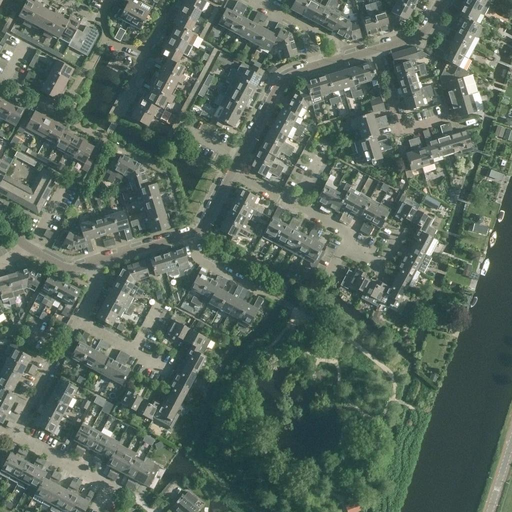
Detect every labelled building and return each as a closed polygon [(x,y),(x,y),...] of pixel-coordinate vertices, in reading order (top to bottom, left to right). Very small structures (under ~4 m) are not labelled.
[(35,0),(26,0),(18,16),(24,20),(22,24),(26,26),(39,2),(35,0)] [(141,1),(138,0),(124,0),(128,2),(123,10),(121,9),(119,9),(115,18),(120,20),(121,20),(129,24),(141,1)] [(206,1),(203,0),(184,0),(183,3),(200,12),(206,1)] [(300,15),(308,0),(294,0),(290,9),(300,15)] [(308,0),(300,15),(311,20),(319,5),(314,2),(314,0),(308,0)] [(319,5),(311,20),(321,26),(332,5),(334,0),(328,0),(324,8),(319,5)] [(335,0),(334,0),(332,5),(321,26),(331,31),(337,20),(339,16),(341,12),(335,9),(339,2),(335,0)] [(392,0),(396,2),(412,10),(417,0),(392,0)] [(454,0),(452,0),(451,4),(462,10),(458,16),(464,18),(474,23),(479,13),(454,0)] [(488,5),(485,3),(478,0),(466,0),(467,0),(466,0),(454,0),(479,13),(482,15),(484,14),(489,6),(488,5)] [(144,3),(142,2),(141,1),(129,24),(139,30),(152,7),(144,3)] [(228,30),(242,4),(237,1),(231,12),(226,8),(217,24),(228,30)] [(12,12),(16,14),(21,4),(17,2),(12,12)] [(39,2),(26,26),(30,28),(32,24),(38,27),(49,6),(43,3),(43,4),(39,2)] [(412,10),(396,2),(391,12),(385,14),(389,26),(399,23),(401,18),(406,21),(412,10)] [(178,13),(195,22),(200,12),(183,3),(178,13)] [(242,4),(228,30),(238,35),(246,20),(241,17),(247,6),(242,4)] [(366,36),(378,32),(373,16),(372,10),(370,4),(364,6),(368,17),(362,19),(366,36)] [(49,6),(38,27),(44,30),(42,35),(46,37),(59,13),(55,11),(56,9),(49,6)] [(209,17),(213,19),(219,9),(215,7),(209,17)] [(6,22),(10,24),(16,14),(12,12),(6,22)] [(246,20),(238,35),(248,40),(256,25),(257,25),(259,20),(262,14),(257,12),(252,22),(246,20)] [(390,29),(389,26),(385,14),(385,12),(373,16),(378,32),(390,29)] [(59,13),(46,37),(50,39),(52,35),(59,38),(61,34),(60,34),(70,17),(64,13),(63,15),(59,13)] [(195,22),(178,13),(172,24),(175,25),(176,25),(190,32),(195,22)] [(60,34),(61,34),(59,38),(69,44),(77,29),(80,22),(70,17),(60,34)] [(204,27),(208,29),(213,19),(209,17),(204,27)] [(450,18),(448,22),(478,38),(483,28),(479,26),(480,25),(474,23),(464,18),(461,23),(450,18)] [(337,20),(331,31),(350,41),(361,38),(356,21),(352,22),(347,20),(345,24),(337,20)] [(5,34),(7,29),(10,24),(6,22),(1,32),(5,34)] [(456,33),(453,38),(473,49),(478,39),(478,38),(448,22),(445,27),(456,33)] [(266,30),(258,46),(269,52),(273,45),(272,44),(277,36),(276,36),(279,31),(280,29),(281,29),(283,25),(278,23),(272,33),(266,30)] [(170,35),(188,44),(192,46),(197,36),(193,34),(193,33),(190,32),(176,25),(175,25),(170,35)] [(258,46),(266,30),(257,25),(256,25),(248,40),(258,46)] [(86,26),(82,32),(77,29),(69,44),(68,46),(87,56),(98,35),(98,32),(86,26)] [(208,29),(204,27),(199,37),(203,39),(208,29)] [(126,31),(120,28),(114,39),(120,42),(126,31)] [(272,44),(273,45),(277,47),(280,60),(297,55),(291,34),(281,29),(280,29),(279,31),(276,36),(277,36),(272,44)] [(32,38),(22,33),(20,37),(30,42),(32,38)] [(2,38),(0,42),(0,44),(3,46),(8,36),(5,34),(3,38),(2,38)] [(165,45),(182,54),(188,44),(170,35),(165,45)] [(42,44),(32,38),(30,42),(40,48),(42,44)] [(437,42),(463,56),(468,59),(473,49),(453,38),(451,43),(440,38),(437,42)] [(442,59),(457,67),(462,69),(468,59),(463,56),(437,42),(435,47),(445,53),(442,59)] [(50,53),(52,49),(42,44),(40,48),(50,53)] [(182,54),(165,45),(159,55),(163,57),(177,64),(182,54)] [(413,72),(419,71),(425,69),(423,64),(417,65),(415,60),(419,59),(415,47),(409,49),(412,61),(410,61),(406,62),(400,64),(394,65),(393,66),(396,77),(413,72)] [(406,62),(410,61),(412,61),(409,49),(403,51),(406,62)] [(400,64),(406,62),(403,51),(397,52),(400,64)] [(394,65),(400,64),(397,52),(391,54),(394,65)] [(204,66),(208,68),(214,58),(210,56),(204,66)] [(162,64),(159,68),(183,80),(185,77),(181,74),(184,68),(177,64),(163,57),(160,63),(162,64)] [(51,70),(68,80),(74,69),(57,60),(51,70)] [(376,79),(371,62),(360,66),(365,82),(376,79)] [(213,65),(210,71),(215,73),(218,68),(213,65)] [(252,65),(251,67),(250,70),(240,65),(237,71),(232,68),(229,73),(255,87),(264,71),(252,65)] [(208,68),(204,66),(199,76),(203,78),(208,68)] [(365,82),(360,66),(349,69),(354,86),(365,82)] [(271,75),(275,70),(270,67),(267,73),(271,75)] [(448,92),(450,101),(472,94),(467,76),(469,72),(462,69),(457,67),(453,75),(454,76),(450,73),(440,76),(442,83),(455,79),(455,80),(449,82),(451,91),(448,92)] [(152,77),(173,88),(177,82),(181,84),(183,80),(159,68),(157,72),(155,71),(152,77)] [(338,72),(343,89),(349,87),(352,99),(358,97),(356,91),(354,86),(349,69),(338,72)] [(46,80),(63,90),(68,80),(51,70),(46,80)] [(327,76),(332,92),(343,89),(338,72),(327,76)] [(400,88),(416,83),(413,72),(396,77),(400,88)] [(31,81),(35,76),(28,73),(25,78),(31,81)] [(229,86),(234,89),(250,97),(255,87),(229,73),(226,78),(232,80),(229,86)] [(199,76),(193,86),(197,88),(203,78),(199,76)] [(316,79),(321,96),(332,92),(327,76),(316,79)] [(149,88),(172,101),(174,97),(170,95),(173,88),(152,77),(149,83),(151,84),(149,88)] [(321,96),(316,79),(305,82),(306,88),(307,88),(310,99),(321,96)] [(63,90),(46,80),(40,91),(57,100),(63,90)] [(416,83),(400,88),(403,99),(431,90),(430,86),(418,89),(416,83)] [(202,98),(207,87),(203,85),(197,95),(202,98)] [(188,96),(192,98),(197,88),(193,86),(188,96)] [(145,91),(141,97),(158,106),(162,109),(166,102),(170,104),(172,101),(149,88),(147,92),(145,91)] [(224,96),(244,107),(250,97),(234,89),(231,94),(221,88),(218,94),(224,97),(224,96)] [(301,118),(305,111),(307,107),(312,105),(312,104),(310,99),(307,88),(306,88),(296,91),(289,105),(285,102),(282,108),(297,116),(301,118)] [(431,90),(403,99),(407,111),(423,106),(421,99),(433,96),(431,90)] [(472,94),(450,101),(452,109),(457,108),(459,117),(477,112),(472,94)] [(183,106),(187,108),(192,98),(188,96),(183,106)] [(223,109),(239,117),(244,107),(224,96),(224,97),(221,101),(218,106),(223,109)] [(141,97),(136,107),(153,116),(157,118),(162,109),(158,106),(141,97)] [(369,100),(371,106),(382,103),(381,97),(369,100)] [(4,98),(0,105),(0,118),(5,121),(14,104),(4,98)] [(382,103),(371,106),(372,112),(373,113),(384,109),(382,103)] [(15,126),(24,109),(14,104),(5,121),(15,126)] [(177,116),(181,118),(187,108),(183,106),(177,116)] [(130,117),(147,127),(153,116),(136,107),(130,117)] [(282,108),(276,118),(292,126),(297,129),(302,132),(305,127),(294,122),(297,116),(282,108)] [(210,122),(221,128),(224,123),(233,128),(239,117),(223,109),(218,119),(213,116),(210,122)] [(23,120),(17,130),(23,133),(25,128),(35,134),(44,117),(34,111),(28,123),(23,120)] [(199,116),(204,119),(207,114),(202,111),(199,116)] [(359,129),(381,123),(387,121),(385,116),(374,119),(372,113),(373,113),(372,112),(355,118),(359,129)] [(172,126),(176,128),(181,118),(177,116),(172,126)] [(44,117),(35,134),(45,139),(54,122),(44,117)] [(271,128),(286,137),(292,126),(276,118),(271,128)] [(377,129),(382,128),(388,126),(387,121),(381,123),(359,129),(362,139),(362,140),(375,136),(375,137),(379,136),(377,129)] [(45,139),(55,144),(63,131),(64,131),(65,128),(54,122),(45,139)] [(472,150),(467,131),(454,135),(450,123),(445,125),(453,152),(459,150),(460,153),(472,150)] [(437,140),(442,155),(453,152),(445,125),(440,126),(443,138),(437,140)] [(497,126),(494,136),(502,138),(505,129),(497,126)] [(266,138),(292,152),(294,148),(283,142),(286,137),(271,128),(266,138)] [(442,155),(437,140),(432,141),(428,130),(422,131),(427,147),(431,159),(432,159),(442,155)] [(64,153),(73,136),(64,131),(63,131),(55,144),(53,147),(64,153)] [(73,136),(64,153),(74,158),(83,141),(73,136)] [(354,142),(358,153),(390,144),(388,139),(377,142),(375,137),(375,136),(362,140),(362,139),(354,142)] [(435,169),(433,164),(432,159),(431,159),(427,147),(422,149),(421,143),(420,143),(418,137),(413,139),(422,167),(421,167),(423,173),(424,173),(425,173),(427,173),(427,172),(435,169)] [(292,152),(266,138),(260,148),(275,157),(278,158),(281,153),(289,157),(292,152)] [(402,166),(406,178),(413,176),(411,170),(421,167),(422,167),(413,139),(408,140),(412,152),(405,154),(408,164),(402,166)] [(87,172),(93,161),(88,158),(94,147),(83,141),(74,158),(84,164),(81,169),(87,172)] [(374,165),(382,163),(382,162),(382,159),(380,152),(391,149),(390,144),(358,153),(361,165),(371,162),(372,165),(374,165)] [(260,148),(255,158),(270,167),(270,166),(275,157),(260,148)] [(37,154),(35,158),(45,163),(47,159),(37,154)] [(106,172),(110,175),(107,180),(112,183),(115,177),(121,180),(123,175),(131,160),(121,154),(118,159),(114,156),(106,172)] [(278,177),(281,172),(275,169),(270,166),(270,167),(255,158),(249,169),(264,177),(267,172),(278,177)] [(0,159),(0,181),(4,175),(10,165),(0,159)] [(47,159),(45,163),(55,168),(57,165),(47,159)] [(133,181),(136,190),(139,189),(148,186),(148,185),(142,165),(131,160),(123,175),(127,177),(128,182),(133,181)] [(35,180),(51,189),(54,184),(53,183),(57,176),(42,168),(35,180)] [(502,180),(504,172),(491,169),(489,176),(502,180)] [(15,181),(4,175),(0,181),(0,193),(7,197),(15,181)] [(319,209),(324,212),(335,191),(337,188),(333,185),(332,183),(335,177),(330,175),(316,200),(322,204),(319,209)] [(51,189),(35,180),(29,192),(45,201),(51,189)] [(15,181),(7,197),(20,204),(24,197),(29,188),(15,181)] [(130,203),(159,195),(155,183),(148,185),(148,186),(139,189),(136,190),(138,196),(129,198),(130,203)] [(348,191),(350,188),(351,186),(346,183),(340,194),(335,191),(324,212),(329,214),(332,209),(337,212),(340,207),(339,206),(345,196),(344,196),(347,191),(348,191)] [(344,222),(360,193),(350,188),(348,191),(347,191),(344,196),(345,196),(339,206),(340,207),(345,209),(339,220),(344,222)] [(235,199),(261,213),(264,209),(253,203),(257,197),(241,189),(235,199)] [(38,214),(45,201),(29,192),(22,206),(38,214)] [(349,225),(355,214),(360,217),(370,198),(360,193),(344,222),(349,225)] [(159,195),(130,203),(132,209),(140,206),(142,208),(143,211),(162,206),(159,195)] [(401,195),(397,204),(399,205),(392,217),(401,221),(403,218),(410,222),(417,210),(403,203),(405,197),(401,195)] [(424,202),(431,206),(434,201),(427,197),(424,202)] [(365,220),(362,225),(359,231),(364,233),(380,204),(370,198),(360,217),(365,220)] [(230,209),(249,220),(252,214),(259,218),(261,213),(235,199),(230,209)] [(380,228),(389,213),(390,209),(380,204),(364,233),(369,236),(374,225),(380,228)] [(143,218),(130,222),(132,227),(137,225),(143,223),(148,222),(166,217),(162,206),(143,211),(145,215),(143,218)] [(277,207),(262,236),(272,242),(282,224),(277,221),(283,210),(277,207)] [(224,219),(251,233),(253,229),(246,225),(249,220),(230,209),(224,219)] [(436,230),(429,226),(433,219),(417,210),(410,222),(419,226),(417,230),(425,234),(432,237),(436,230)] [(112,214),(117,231),(123,229),(127,241),(132,239),(124,211),(112,214)] [(95,238),(106,235),(101,218),(100,214),(89,217),(90,219),(95,238)] [(112,214),(101,218),(106,235),(117,231),(112,214)] [(282,224),(272,242),(282,247),(298,218),(293,215),(287,226),(282,224)] [(474,220),(476,223),(479,224),(482,222),(483,219),(481,216),(478,215),(475,217),(474,220)] [(148,222),(152,233),(169,228),(166,217),(148,222)] [(292,253),(302,234),(297,231),(302,221),(298,218),(282,247),(292,253)] [(89,221),(79,224),(80,227),(80,230),(81,230),(86,247),(88,252),(93,251),(90,240),(95,238),(90,219),(88,220),(89,221)] [(251,233),(224,219),(219,230),(234,238),(237,233),(248,238),(251,233)] [(478,225),(475,227),(474,229),(476,232),(479,233),(482,232),(483,228),(481,226),(478,225)] [(302,258),(318,229),(313,226),(308,237),(302,234),(292,253),(302,258)] [(74,229),(75,232),(73,232),(69,230),(61,246),(71,251),(86,247),(81,230),(80,230),(80,227),(74,229)] [(53,233),(46,229),(43,235),(49,239),(53,233)] [(324,252),(321,250),(323,245),(317,242),(323,231),(318,229),(302,258),(310,263),(310,264),(311,267),(315,269),(324,252)] [(437,240),(432,237),(425,234),(417,230),(413,237),(417,239),(412,248),(429,256),(437,240)] [(404,254),(400,262),(420,272),(423,274),(432,258),(429,256),(412,248),(408,256),(404,254)] [(183,249),(172,252),(178,275),(180,280),(185,279),(183,271),(189,269),(183,249)] [(161,255),(166,272),(167,275),(169,275),(173,277),(178,275),(172,252),(161,255)] [(144,260),(147,272),(148,273),(153,271),(154,276),(166,272),(161,255),(144,260)] [(133,285),(135,282),(140,280),(138,275),(147,272),(144,260),(123,267),(117,277),(133,285)] [(400,271),(395,279),(408,286),(407,286),(412,288),(420,272),(400,262),(396,269),(400,271)] [(472,265),(464,263),(462,269),(470,272),(472,265)] [(201,267),(190,288),(200,294),(208,279),(204,276),(207,270),(201,267)] [(37,286),(42,276),(28,269),(17,272),(22,289),(27,288),(29,289),(34,291),(37,286)] [(349,285),(363,293),(370,282),(361,277),(363,273),(355,269),(353,273),(348,270),(340,285),(347,289),(349,285)] [(17,272),(6,275),(13,298),(14,298),(18,296),(18,295),(24,293),(22,289),(17,272)] [(49,274),(38,294),(44,297),(41,303),(45,305),(59,279),(49,274)] [(0,277),(0,296),(1,300),(8,298),(10,305),(15,304),(14,298),(13,298),(6,275),(0,277)] [(200,294),(210,299),(211,299),(222,278),(217,276),(214,282),(208,279),(200,294)] [(133,298),(135,293),(138,288),(133,285),(117,277),(112,287),(128,295),(133,298)] [(218,309),(227,293),(222,290),(227,280),(222,277),(222,278),(211,299),(210,299),(208,303),(218,309)] [(59,279),(45,305),(50,308),(54,301),(60,304),(61,302),(60,302),(69,285),(59,279)] [(391,288),(388,286),(383,293),(384,294),(379,302),(380,302),(385,305),(386,303),(398,309),(403,300),(401,299),(407,286),(408,286),(395,279),(391,288)] [(361,298),(377,307),(380,302),(379,302),(384,294),(383,293),(388,286),(380,282),(378,286),(370,282),(363,293),(361,298)] [(60,302),(61,302),(64,304),(65,307),(61,314),(66,317),(80,291),(69,285),(60,302)] [(227,293),(218,309),(228,314),(242,288),(238,285),(232,296),(227,293)] [(128,295),(112,287),(107,297),(127,308),(130,304),(133,298),(127,296),(128,295)] [(242,288),(228,314),(238,319),(247,304),(242,301),(247,290),(242,288)] [(263,299),(258,296),(252,307),(247,304),(238,319),(237,323),(247,328),(249,325),(263,299)] [(107,297),(101,307),(117,315),(117,316),(120,317),(123,312),(125,313),(127,308),(107,297)] [(181,307),(191,311),(193,307),(183,302),(181,307)] [(111,326),(117,316),(117,315),(101,307),(95,318),(111,326)] [(378,310),(375,311),(371,319),(380,327),(382,326),(384,324),(383,321),(379,319),(379,317),(381,314),(380,311),(378,310)] [(42,312),(39,317),(49,322),(51,317),(42,312)] [(174,336),(183,340),(189,329),(173,320),(165,335),(173,340),(174,336)] [(204,324),(198,321),(195,326),(201,329),(204,324)] [(125,326),(119,323),(116,329),(122,332),(125,326)] [(210,340),(205,338),(189,329),(183,340),(191,345),(189,348),(197,353),(202,355),(210,340)] [(89,334),(84,331),(81,337),(70,357),(81,363),(89,348),(89,346),(87,345),(86,344),(86,342),(86,341),(87,340),(87,339),(89,334)] [(94,351),(89,348),(81,363),(91,368),(99,353),(102,348),(105,342),(100,340),(97,345),(94,351)] [(8,357),(34,371),(37,367),(28,362),(31,357),(13,348),(8,357)] [(185,366),(197,372),(205,356),(202,355),(197,353),(189,348),(186,356),(189,358),(185,366)] [(109,358),(101,374),(111,379),(125,353),(120,350),(114,361),(109,358)] [(101,374),(109,358),(99,353),(91,368),(101,374)] [(125,353),(111,379),(121,385),(130,370),(124,366),(130,356),(125,353)] [(34,371),(8,357),(4,366),(21,375),(23,371),(32,375),(34,371)] [(0,375),(25,389),(27,385),(18,380),(21,375),(4,366),(0,364),(0,375)] [(173,380),(188,388),(197,372),(185,366),(180,375),(177,373),(173,380)] [(0,387),(11,393),(14,389),(23,393),(25,389),(0,375),(0,387)] [(55,388),(72,397),(77,388),(60,379),(55,388)] [(188,388),(173,380),(169,388),(172,390),(168,398),(180,404),(188,388)] [(0,398),(20,410),(23,406),(14,401),(17,396),(11,393),(0,387),(0,398)] [(50,397),(67,406),(72,397),(55,388),(50,397)] [(120,403),(136,412),(142,400),(134,395),(136,392),(128,388),(120,403)] [(45,406),(62,415),(67,406),(50,397),(45,406)] [(0,410),(7,414),(9,410),(18,414),(20,410),(0,398),(0,410)] [(156,412),(152,420),(170,430),(178,415),(175,413),(177,408),(181,410),(183,406),(180,404),(168,398),(163,406),(160,405),(156,412)] [(102,407),(105,401),(100,399),(97,404),(102,407)] [(156,412),(160,405),(153,401),(151,405),(142,400),(136,412),(152,420),(156,412)] [(106,402),(103,407),(110,411),(113,405),(106,402)] [(40,415),(58,424),(62,415),(45,406),(40,415)] [(0,422),(11,428),(13,424),(4,419),(7,414),(0,410),(0,422)] [(58,424),(40,415),(35,425),(53,434),(58,424)] [(82,423),(73,440),(78,443),(73,452),(77,454),(91,428),(82,423)] [(91,428),(77,454),(82,456),(87,447),(91,450),(100,433),(91,428)] [(100,433),(91,450),(96,453),(91,461),(95,463),(109,438),(100,433)] [(109,438),(95,463),(100,466),(104,457),(109,459),(109,460),(116,448),(118,444),(119,443),(109,438)] [(106,477),(107,477),(110,479),(126,449),(118,444),(116,448),(109,460),(109,459),(106,464),(111,467),(106,477)] [(0,470),(0,474),(8,479),(24,449),(20,447),(15,456),(9,453),(0,470)] [(17,484),(19,480),(28,463),(23,460),(28,451),(24,449),(8,479),(17,484)] [(136,454),(127,449),(126,449),(110,479),(115,481),(120,472),(124,474),(133,458),(134,458),(136,454)] [(19,480),(17,484),(16,485),(25,490),(28,485),(41,458),(38,456),(33,465),(28,463),(19,480)] [(46,461),(41,458),(28,485),(37,489),(43,478),(44,478),(47,473),(41,470),(46,461)] [(129,488),(142,462),(134,458),(133,458),(124,474),(129,477),(124,486),(129,488)] [(142,462),(129,488),(133,490),(138,481),(143,484),(154,464),(145,459),(143,463),(142,462)] [(42,504),(43,500),(57,474),(53,472),(49,481),(44,478),(43,478),(37,489),(32,498),(42,504)] [(43,500),(52,505),(61,487),(57,485),(62,476),(57,474),(43,500)] [(66,490),(61,487),(52,505),(61,509),(75,483),(71,481),(66,490)] [(192,481),(188,486),(192,489),(196,485),(192,481)] [(80,486),(75,483),(61,509),(66,511),(71,511),(79,497),(75,495),(80,486)] [(85,500),(79,497),(71,511),(83,511),(94,493),(89,491),(85,500)] [(181,495),(171,507),(176,511),(195,511),(196,511),(197,511),(192,507),(197,500),(188,492),(184,497),(181,495)] [(4,507),(10,510),(13,505),(7,502),(4,507)] [(356,511),(360,511),(357,502),(346,506),(348,511),(356,511)]
